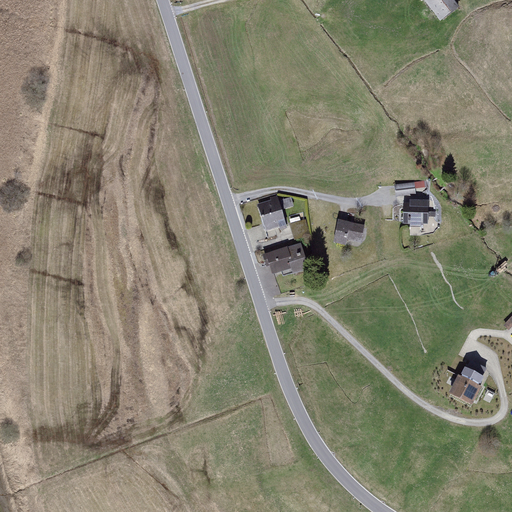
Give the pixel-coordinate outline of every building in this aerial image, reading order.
[(461,9),(453,0),(422,0),(420,2),(439,26),(461,9)] [(279,201),(255,207),(260,224),(284,217),(279,201)] [(430,208),(403,207),(403,225),(430,226),(430,208)] [(367,227),(338,219),(333,236),(362,244),(367,227)] [(302,246),(271,254),(276,274),(307,266),(302,246)] [(482,384),(463,376),(453,400),(472,408),(482,384)]
